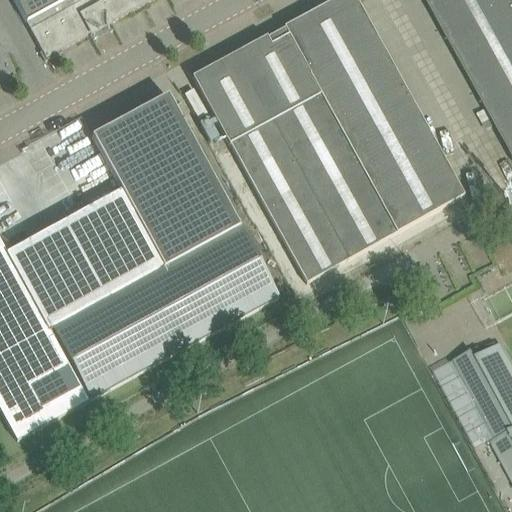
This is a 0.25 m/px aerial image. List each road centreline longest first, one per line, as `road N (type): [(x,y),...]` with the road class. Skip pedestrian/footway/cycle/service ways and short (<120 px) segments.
road 1 (residential): [(0,492),(406,275)]
road 2 (unclassified): [(0,131),(237,0)]
